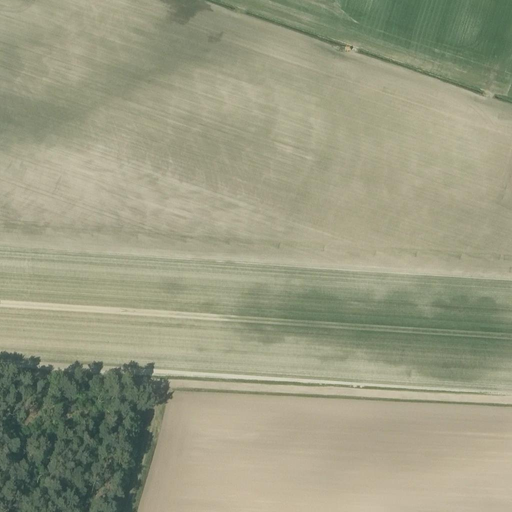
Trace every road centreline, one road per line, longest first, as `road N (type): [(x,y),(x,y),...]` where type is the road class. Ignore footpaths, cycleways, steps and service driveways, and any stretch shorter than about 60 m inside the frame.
road 1 (track): [(162,379),(511,399)]
road 2 (track): [(0,368),(162,379)]
road 3 (track): [(121,511),(162,379)]
